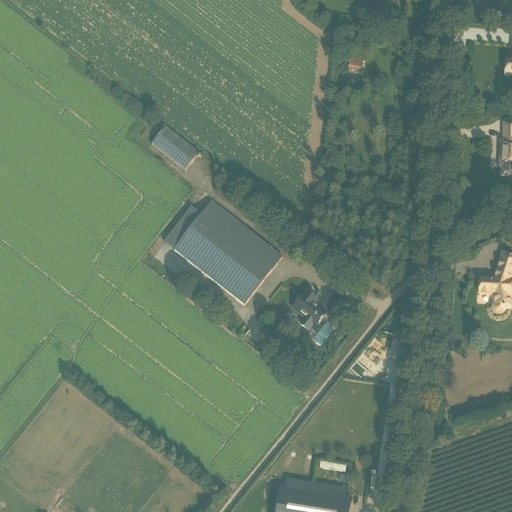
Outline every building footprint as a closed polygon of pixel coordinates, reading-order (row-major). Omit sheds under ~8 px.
[(396,25),(396,0),(374,0),(374,13),(381,13),(381,24),(396,25)] [(363,60),(350,58),(349,68),(361,70),(363,60)] [(511,124),(504,124),(504,142),(501,142),(501,152),(503,152),(503,158),(501,158),(500,168),(511,168),(511,124)] [(185,172),(199,155),(165,128),(152,145),(185,172)] [(245,306),(283,258),(212,203),(202,216),(175,251),(245,306)] [(480,279),(479,296),(492,296),(492,301),(493,303),(491,306),(491,309),(491,311),(493,314),(495,316),(496,316),(498,317),(499,317),(500,317),(502,316),(504,314),(506,312),(511,310),(511,298),(511,297),(511,276),(511,277),(511,276),(511,256),(503,254),(494,281),(490,281),(490,280),(480,279)] [(315,328),(316,327),(326,314),(315,306),(316,305),(316,304),(318,301),(307,292),(292,310),(304,320),(303,322),(299,326),(308,333),(313,327),(315,328)] [(284,468),(290,470),(298,452),(292,450),(284,468)] [(308,473),(313,454),(307,452),(302,472),(308,473)] [(320,469),(345,473),(346,467),(321,463),(320,469)] [(372,472),(369,492),(375,493),(378,473),(372,472)] [(348,511),(350,501),(345,500),(347,490),(287,481),(286,490),(280,490),(276,511),(348,511)]
